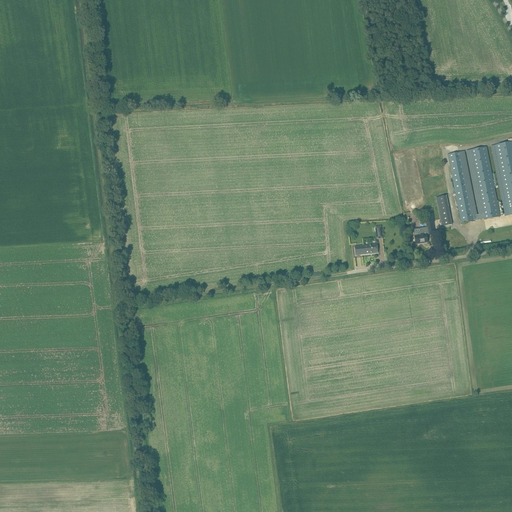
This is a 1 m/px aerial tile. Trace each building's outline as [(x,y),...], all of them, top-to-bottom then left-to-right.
[(496,145),(509,215),(508,215),(511,214),(511,142),(495,145),(495,146),(496,145)] [(460,152),(448,155),(462,224),(474,221),(484,219),(484,220),(500,217),(486,147),(470,150),(483,214),(473,216),(460,152)] [(442,227),(452,225),(446,196),(436,198),(442,227)] [(425,214),(427,228),(421,229),(422,235),(414,236),(416,244),(421,244),(421,243),(427,242),(426,236),(429,235),(428,229),(434,229),(433,222),(435,222),(433,213),(425,214)] [(354,247),(355,256),(378,253),(377,244),(354,247)]
